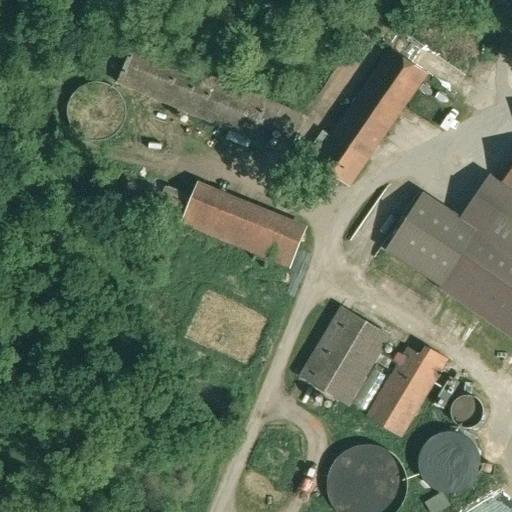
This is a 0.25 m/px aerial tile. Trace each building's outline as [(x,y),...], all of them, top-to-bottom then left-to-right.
[(282,106),(133,44),(118,82),(266,144),(282,106)] [(392,49),(326,144),(319,139),(308,155),(349,184),(426,73),(392,49)] [(124,121),(126,110),(124,99),(117,90),(108,84),(96,82),(85,84),(76,91),(70,101),(68,112),(71,123),(77,132),(87,138),(98,140),(109,137),(118,131),(124,121)] [(511,168),(502,184),(511,191),(511,168)] [(301,270),(318,224),(207,181),(190,227),(301,270)] [(192,196),(166,186),(156,211),(181,221),(192,196)] [(473,226),(429,197),(389,256),(433,284),(473,226)] [(511,251),(492,238),(474,265),(499,281),(493,290),(502,296),(491,313),(488,311),(461,352),(494,373),(511,346),(511,251)] [(390,336),(341,307),(301,376),(349,405),(390,336)] [(410,348),(368,417),(399,435),(446,357),(428,347),(422,356),(410,348)] [(444,452),(440,483),(478,489),(485,439),(451,434),(449,453),(444,452)]
